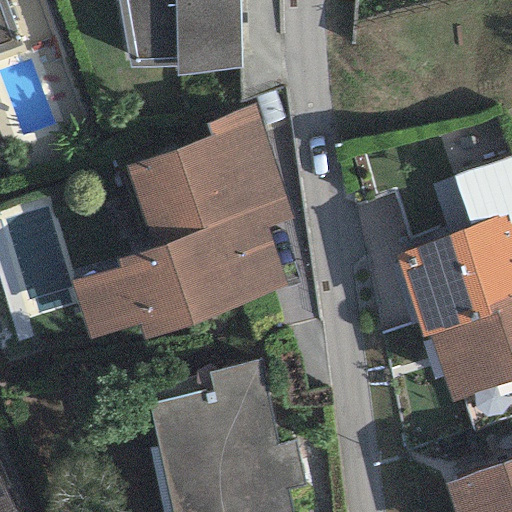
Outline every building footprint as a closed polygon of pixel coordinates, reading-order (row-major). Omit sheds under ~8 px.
[(1,0),(0,0),(0,53),(19,46),(1,0)] [(239,69),(238,0),(116,0),(128,69),(175,68),(175,78),(239,69)] [(143,340),(285,286),(266,230),(292,221),(255,103),(205,124),(209,137),(124,166),(150,250),(116,261),(120,269),(71,283),(88,341),(138,325),(143,340)] [(511,157),(431,185),(448,234),(505,214),(509,226),(511,224),(511,157)] [(488,305),(511,296),(511,233),(509,226),(505,214),(448,234),(391,254),(422,341),(429,339),(492,316),(488,305)] [(511,296),(488,305),(492,316),(429,339),(449,404),(461,399),(472,433),(511,418),(511,296)] [(303,485),(293,440),(275,446),(260,360),(207,373),(210,390),(147,405),(170,511),(290,511),(286,489),(303,485)] [(511,511),(511,460),(444,485),(453,511),(511,511)] [(0,511),(13,511),(0,483),(0,511)]
